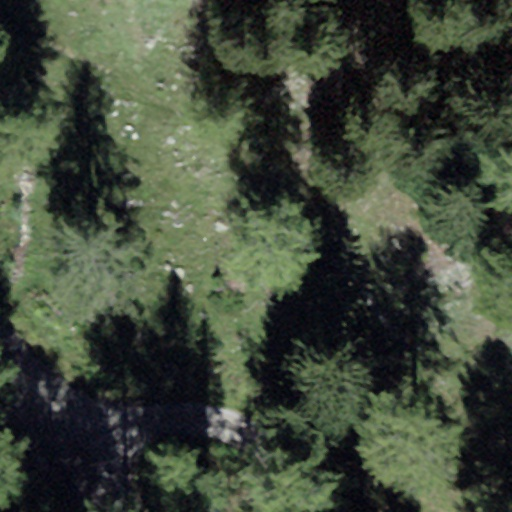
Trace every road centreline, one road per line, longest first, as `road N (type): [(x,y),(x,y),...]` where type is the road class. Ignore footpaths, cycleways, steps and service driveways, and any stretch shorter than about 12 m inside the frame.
road 1 (track): [(93,382),(233,435),(334,511)]
road 2 (track): [(0,285),(36,348),(93,382)]
road 3 (track): [(93,382),(100,511)]
